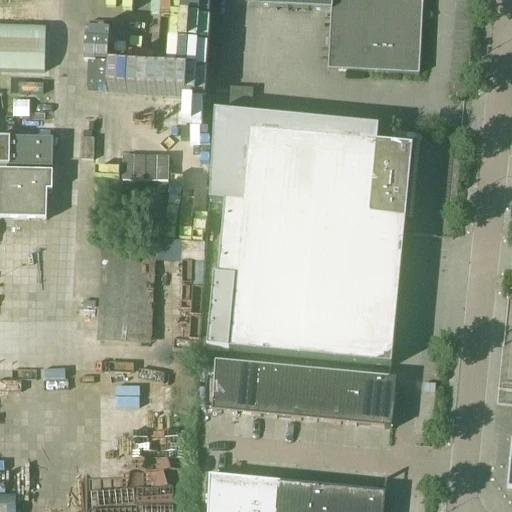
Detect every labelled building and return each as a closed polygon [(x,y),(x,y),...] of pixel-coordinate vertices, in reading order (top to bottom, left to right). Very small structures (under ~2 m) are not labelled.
[(250,0),(250,8),(331,12),(328,71),(419,76),(422,0),(250,0)] [(0,72),(44,74),(46,31),(0,29),(0,72)] [(251,116),(253,90),(228,89),(227,115),(251,116)] [(213,278),(206,351),(229,353),(391,369),(404,236),(405,220),(409,221),(409,222),(411,222),(417,159),(415,158),(415,160),(411,159),(412,149),(376,146),(378,130),(214,115),(209,203),(225,205),(218,279),(213,278)] [(0,139),(0,168),(47,169),(47,140),(0,139)] [(88,140),(76,140),(76,161),(88,162),(88,140)] [(0,220),(41,221),(42,196),(46,196),(47,174),(0,173),(0,220)] [(160,244),(98,242),(101,259),(97,344),(150,348),(156,261),(160,244)] [(236,416),(241,366),(214,364),(212,414),(236,416)] [(256,418),(261,368),(241,366),(236,416),(256,418)] [(276,420),(281,370),(261,368),(256,418),(276,420)] [(296,422),(300,372),(281,370),(276,420),(296,422)] [(315,424),(320,374),(300,372),(296,422),(315,424)] [(335,426),(340,376),(320,374),(315,424),(335,426)] [(355,428),(360,378),(340,376),(335,426),(355,428)] [(391,431),(396,381),(360,378),(355,428),(391,431)] [(39,427),(40,480),(100,480),(100,465),(97,465),(97,427),(39,427)] [(106,461),(102,493),(170,501),(178,436),(127,430),(123,463),(106,461)] [(241,511),(244,481),(209,478),(206,511),(241,511)] [(276,511),(279,485),(244,481),(241,511),(276,511)] [(0,511),(18,511),(18,483),(0,483),(0,511)] [(311,511),(314,488),(279,485),(276,511),(311,511)] [(347,511),(349,491),(314,488),(311,511),(347,511)] [(383,511),(385,495),(349,491),(347,511),(383,511)]
